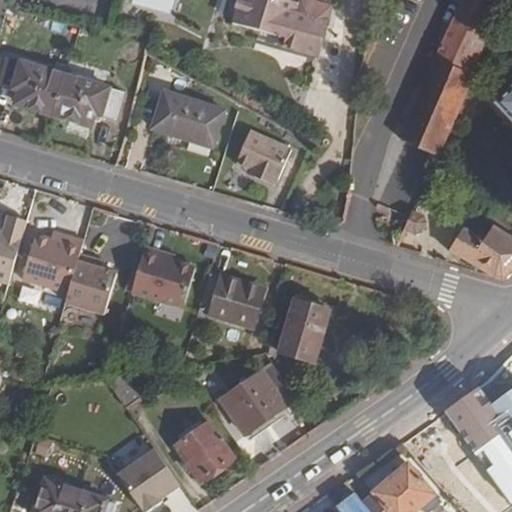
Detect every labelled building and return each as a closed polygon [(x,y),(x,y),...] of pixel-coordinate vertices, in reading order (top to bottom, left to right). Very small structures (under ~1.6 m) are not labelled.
[(239,0),(232,25),(286,41),(283,48),(318,58),(333,9),(311,2),(312,0),(321,0),(326,2),(326,0),(239,0)] [(461,0),(460,4),(399,140),(438,156),(482,58),(494,23),(507,0),(461,0)] [(91,26),(89,34),(98,37),(100,29),(91,26)] [(65,76),(6,59),(0,79),(0,86),(20,92),(16,105),(52,117),(65,76)] [(96,115),(117,121),(125,94),(65,76),(52,117),(92,129),(96,115)] [(511,88),(496,103),(511,120),(511,88)] [(165,93),(153,131),(183,140),(184,137),(214,146),(225,112),(165,93)] [(287,131),(283,138),(306,150),(309,143),(287,131)] [(247,139),(235,166),(248,172),(255,174),(254,178),(275,187),(290,150),(254,135),(247,139)] [(418,218),(408,213),(401,230),(412,235),(416,232),(421,223),(418,218)] [(24,239),(29,222),(10,217),(5,233),(4,237),(0,235),(0,282),(10,285),(24,239)] [(464,228),(449,252),(499,281),(502,282),(511,271),(511,241),(491,228),(483,238),(464,228)] [(59,243),(61,236),(54,234),(51,241),(59,243)] [(80,256),(84,243),(61,236),(59,243),(51,241),(36,237),(23,283),(68,296),(80,256)] [(146,251),(132,295),(185,311),(197,271),(176,264),(162,260),(163,256),(146,251)] [(95,261),(80,256),(68,296),(67,300),(107,311),(119,270),(101,265),(94,263),(95,261)] [(163,256),(162,260),(176,264),(177,260),(163,256)] [(254,329),(265,290),(222,278),(211,275),(198,318),(209,321),(210,317),(254,329)] [(330,313),(294,302),(278,353),(315,365),(318,355),(323,356),(336,314),(330,313)] [(511,359),(487,385),(497,394),(498,395),(511,380),(511,359)] [(127,410),(141,400),(121,370),(107,380),(127,410)] [(262,373),(221,402),(246,437),(286,408),(262,373)] [(459,412),(470,422),(497,394),(487,385),(459,412)] [(210,424),(176,447),(201,483),(235,459),(244,453),(218,418),(210,424)] [(511,473),(511,428),(496,444),(511,460),(511,462),(507,468),(511,473)] [(440,432),(413,458),(463,511),(511,511),(511,506),(472,464),(440,432)] [(139,511),(144,511),(179,486),(151,447),(112,475),(139,511)] [(431,511),(442,503),(408,465),(362,503),(368,511),(417,511),(421,509),(423,511),(431,511)] [(104,511),(107,502),(46,481),(35,511),(104,511)] [(355,495),(337,509),(339,511),(368,511),(362,503),(355,495)]
